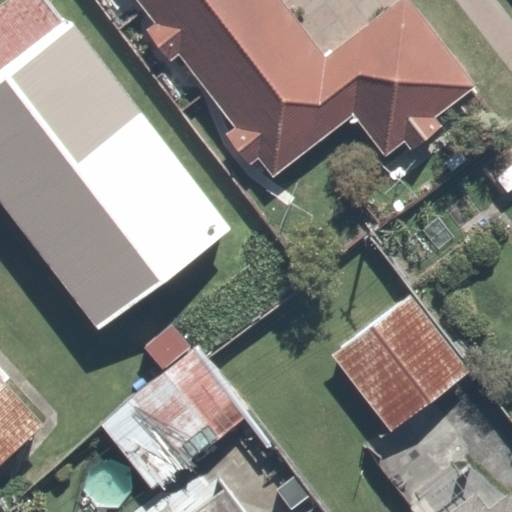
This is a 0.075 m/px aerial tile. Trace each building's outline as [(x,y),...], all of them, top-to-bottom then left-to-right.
[(38,0),(0,0),(0,217),(81,322),(218,217),(58,10),(49,14),(38,0)] [(371,0),(313,44),(280,0),(131,0),(262,175),(342,116),(374,158),(470,86),(405,0),(371,0)] [(464,351),(408,279),(320,347),(376,419),(464,351)] [(244,405),(196,337),(97,407),(145,475),(244,405)] [(0,442),(28,418),(0,380),(0,442)] [(483,458),(441,394),(361,446),(403,510),(483,458)] [(511,511),(511,483),(495,462),(430,511),(511,511)]
